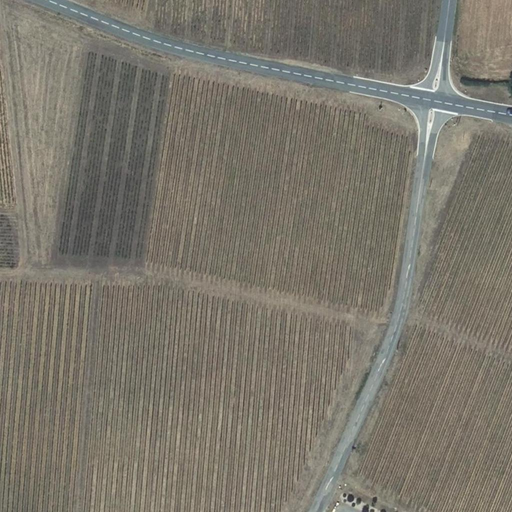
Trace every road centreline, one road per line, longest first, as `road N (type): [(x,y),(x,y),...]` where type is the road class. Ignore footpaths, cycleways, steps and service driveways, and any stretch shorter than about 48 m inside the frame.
road 1 (tertiary): [(434,100),(403,287),(315,511)]
road 2 (tertiary): [(48,0),(165,44),(434,100)]
